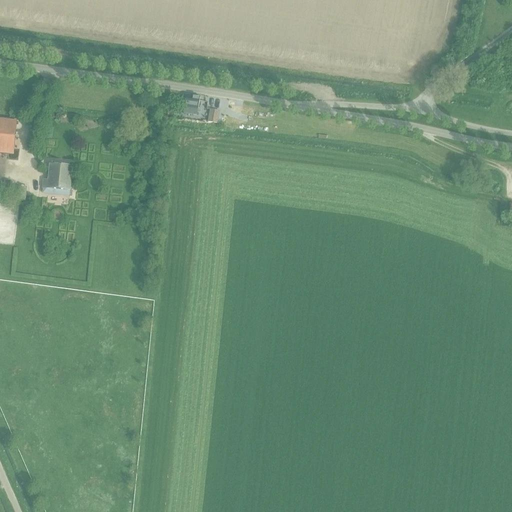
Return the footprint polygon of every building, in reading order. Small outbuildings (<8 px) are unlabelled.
[(198,109),(200,97),(186,95),(183,114),(197,116),(198,109)] [(218,123),(219,118),(220,111),(210,110),(208,121),(218,123)] [(0,153),(13,155),(16,126),(17,122),(0,119),(0,153)] [(70,191),(72,167),(50,165),(48,189),(70,191)] [(18,186),(17,200),(25,201),(26,187),(18,186)]
